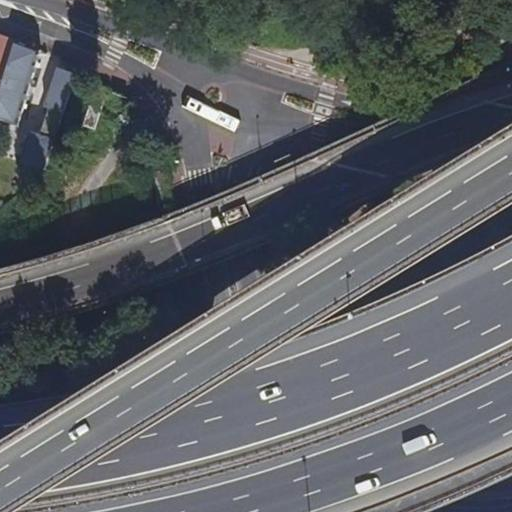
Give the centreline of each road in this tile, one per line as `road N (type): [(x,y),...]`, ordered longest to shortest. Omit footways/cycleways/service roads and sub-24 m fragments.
road 1 (motorway): [(511,180),(0,494)]
road 2 (tertiary): [(213,94),(192,178),(209,305),(270,403),(333,435),(414,441),(511,434)]
road 3 (motorway): [(511,111),(244,227),(0,311)]
road 4 (motorway): [(511,297),(375,367),(176,431),(0,460)]
road 5 (tertiary): [(511,401),(413,411),(347,396),(299,357),(251,285),(238,171),(213,94)]
road 6 (motorway): [(232,511),(434,442),(511,405)]
road 7 (tertiary): [(0,0),(112,40),(213,94)]
road 8 (tertiary): [(418,136),(213,94)]
